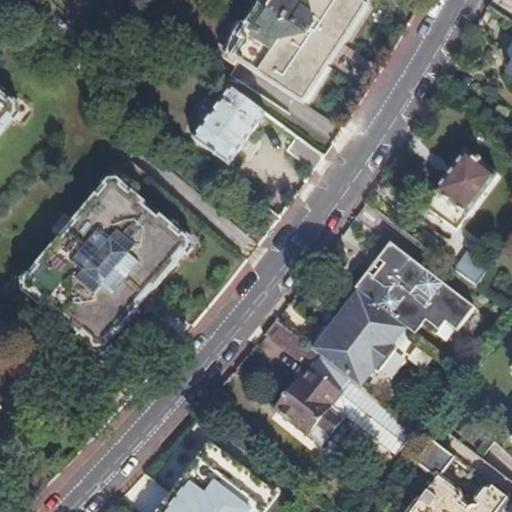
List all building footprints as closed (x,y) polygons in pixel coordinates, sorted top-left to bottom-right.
[(238,39),(242,41),(231,58),(259,76),(264,69),(275,76),(270,84),(298,102),(363,1),(360,0),(258,0),(242,24),(246,27),(238,39)] [(146,28),(131,17),(115,35),(124,44),(136,31),(141,35),(146,28)] [(258,127),(257,126),(265,115),(230,89),(222,100),(221,99),(191,140),(227,167),(258,127)] [(9,100),(0,92),(0,129),(10,117),(9,100)] [(297,137),(286,151),(313,171),(324,157),(297,137)] [(498,176),(466,152),(425,207),(458,231),(498,176)] [(182,236),(118,182),(104,184),(25,275),(26,292),(90,346),(105,344),(183,251),(182,236)] [(368,274),(356,290),(359,292),(408,330),(416,336),(424,325),(437,335),(446,322),(457,331),(475,307),(390,244),(378,261),(384,265),(374,278),(368,274)] [(491,270),(477,260),(465,278),(478,288),(491,270)] [(359,292),(313,352),(320,357),(357,384),(362,388),(375,371),(379,375),(398,350),(394,347),(408,330),(359,292)] [(276,326),(266,338),(304,367),(306,364),(312,369),(319,359),(276,326)] [(427,370),(435,357),(417,346),(409,360),(427,370)] [(347,396),(357,384),(320,357),(319,359),(312,369),(306,364),(304,367),(295,377),(299,381),(276,409),(323,446),(330,438),(342,448),(355,431),(343,422),(347,417),(334,407),(345,394),(347,396)] [(416,450),(419,445),(427,452),(434,443),(404,420),(401,423),(397,420),(391,421),(388,425),(389,429),(416,450)] [(252,511),(259,504),(257,502),(268,487),(210,442),(169,496),(178,502),(174,507),(170,511),(252,511)] [(498,511),(508,499),(492,488),(478,506),(475,506),(473,506),(470,509),(462,502),(463,500),(463,497),(462,495),(460,493),(441,478),(455,460),(434,443),(427,452),(418,464),(438,479),(412,511),(498,511)]
